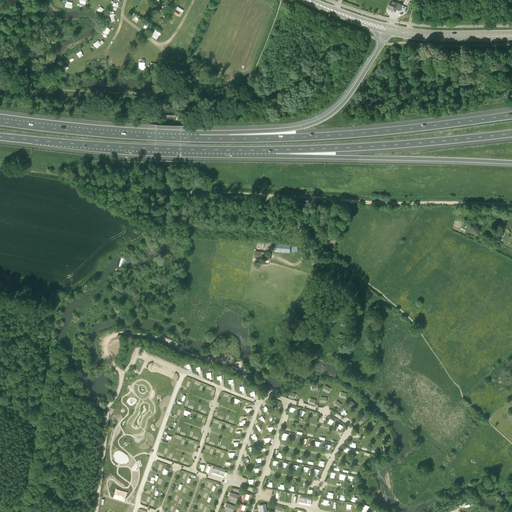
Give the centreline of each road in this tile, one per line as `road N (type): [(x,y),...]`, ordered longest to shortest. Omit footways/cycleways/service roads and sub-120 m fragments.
road 1 (motorway): [(511,114),(362,133),(198,138)]
road 2 (motorway): [(0,136),(275,149)]
road 3 (track): [(252,511),(286,402),(348,424),(310,511)]
road 4 (motorway): [(387,29),(351,93),(328,116),(294,128),(198,138)]
road 5 (motorway): [(275,149),(511,134)]
road 6 (motorway): [(275,149),(511,162)]
road 7 (track): [(511,203),(311,198),(298,220)]
road 8 (motorway): [(198,138),(0,121)]
road 9 (track): [(286,402),(271,394),(259,402),(147,358)]
road 10 (track): [(183,371),(138,507)]
road 11 (tertiary): [(511,35),(387,29)]
